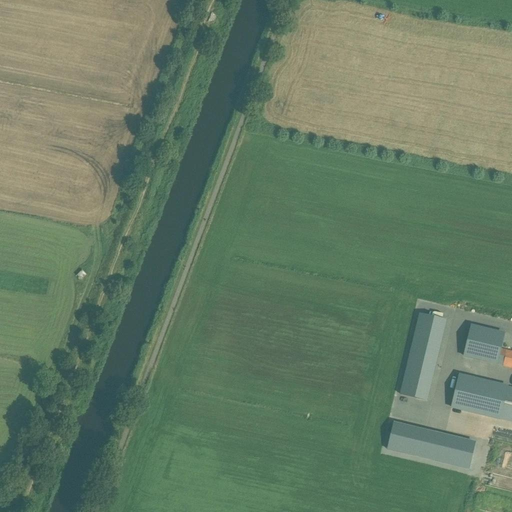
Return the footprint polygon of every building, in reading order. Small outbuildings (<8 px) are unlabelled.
[(420,315),(401,395),(427,402),(446,321),(420,315)] [(497,364),(500,349),(504,335),(470,327),(463,356),(497,364)] [(511,351),(500,349),(497,364),(503,366),(503,367),(511,369),(511,351)] [(511,388),(507,387),(508,386),(459,374),(451,409),(499,421),(500,419),(511,421),(511,388)] [(423,431),(393,424),(387,449),(469,469),(470,463),(475,444),(423,431)]
